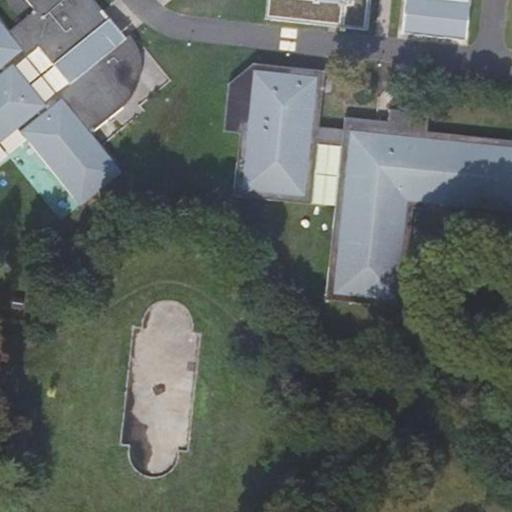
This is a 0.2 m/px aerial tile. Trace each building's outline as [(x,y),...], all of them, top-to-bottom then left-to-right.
[(0,148),(18,133),(83,211),(123,178),(102,152),(146,116),(140,109),(172,83),(134,37),(144,29),(121,2),(105,15),(92,0),(18,0),(0,15),(0,148)] [(270,0),(269,25),(368,32),(370,0),(270,0)] [(405,0),(401,38),(464,46),(469,0),(405,0)] [(223,135),(248,137),(255,68),(230,85),(223,135)] [(310,206),(324,76),(255,68),(248,137),(241,199),(310,206)] [(346,122),(328,303),(404,311),(415,210),(511,219),(511,144),(429,136),(432,114),(388,110),(386,126),(346,122)]
